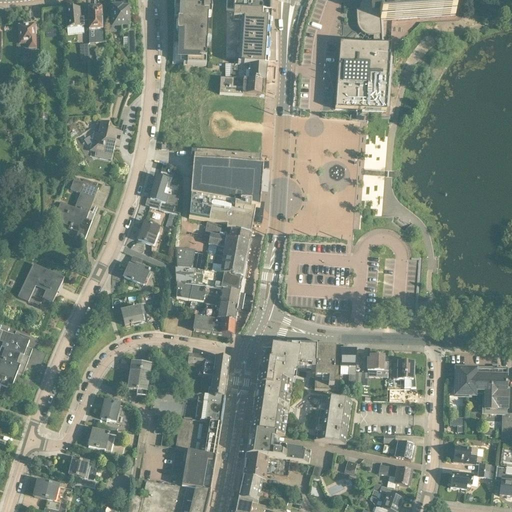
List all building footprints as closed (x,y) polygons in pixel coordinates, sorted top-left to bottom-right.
[(209,19),(210,1),(185,0),(174,0),(172,67),(184,67),(184,65),(187,65),(187,66),(205,67),(205,61),(206,61),(208,19),(209,19)] [(227,14),(270,17),(270,16),(270,0),(226,0),(227,2),(227,14)] [(455,19),(453,0),(378,0),(379,2),(371,2),(365,3),(364,3),(363,3),(362,4),(361,5),(360,6),(360,7),(360,8),(360,9),(360,12),(356,12),(356,25),(357,25),(357,26),(357,27),(357,28),(357,29),(358,30),(358,31),(359,32),(359,33),(360,33),(360,34),(361,34),(362,35),(362,36),(363,36),(364,36),(364,37),(365,37),(366,38),(367,38),(368,38),(369,38),(370,38),(371,39),(372,38),(373,47),(349,45),(339,45),(338,64),(337,75),(334,111),(363,114),(385,115),(390,48),(381,48),(380,22),(444,19),(455,19)] [(102,18),(101,18),(101,10),(98,7),(95,10),(95,11),(88,11),(89,45),(106,45),(106,43),(102,43),(102,32),(103,32),(102,18)] [(112,10),(113,20),(113,21),(106,21),(107,35),(123,34),(124,49),(128,49),(128,56),(135,56),(134,31),(128,31),(128,27),(129,25),(129,19),(128,18),(128,11),(121,11),(121,9),(112,10)] [(65,13),(66,14),(67,30),(65,30),(65,37),(82,35),(82,29),(83,29),(83,22),(80,22),(79,12),(65,13)] [(267,70),(270,17),(227,14),(225,58),(241,59),(240,67),(240,68),(267,70)] [(37,51),(36,28),(19,29),(20,47),(28,47),(29,59),(37,59),(36,51),(37,51)] [(89,62),(88,46),(79,46),(80,62),(89,62)] [(240,68),(240,67),(231,66),(230,81),(220,80),(220,81),(265,85),(267,70),(240,68)] [(264,99),(265,85),(220,81),(220,82),(219,96),(264,99)] [(109,126),(101,124),(98,135),(94,134),(89,153),(97,154),(100,159),(105,156),(112,158),(115,146),(118,146),(121,134),(108,131),(109,126)] [(193,163),(192,172),(190,198),(189,220),(227,227),(227,230),(248,234),(248,236),(249,237),(250,237),(251,233),(250,233),(248,233),(250,209),(254,168),(254,162),(260,162),(261,159),(260,159),(260,158),(260,159),(208,154),(199,154),(194,153),(193,163)] [(176,209),(179,210),(179,203),(164,197),(168,182),(167,182),(169,177),(163,175),(161,181),(156,180),(150,201),(161,205),(159,212),(176,217),(176,209)] [(95,190),(74,182),(70,191),(80,195),(75,210),(60,204),(55,219),(71,225),(69,228),(79,231),(75,240),(81,242),(91,217),(86,215),(95,190)] [(0,191),(0,193),(4,201),(9,198),(11,192),(5,190),(4,189),(0,191)] [(160,231),(153,228),(144,225),(138,242),(154,248),(160,231)] [(222,231),(223,228),(207,225),(205,236),(210,237),(210,238),(226,241),(226,246),(248,250),(250,238),(229,234),(229,232),(222,231)] [(210,238),(208,247),(216,248),(214,258),(245,263),(248,250),(226,246),(226,241),(210,238)] [(175,269),(191,272),(194,254),(176,251),(177,261),(175,261),(175,269)] [(205,274),(242,281),(245,263),(214,258),(208,256),(207,262),(205,274)] [(64,281),(33,266),(17,300),(39,310),(42,302),(52,306),(64,281)] [(150,274),(145,272),(136,268),(135,270),(129,268),(123,280),(130,283),(144,289),(150,274)] [(194,273),(191,272),(175,269),(176,284),(177,285),(180,285),(180,284),(192,286),(194,273)] [(242,281),(205,274),(205,275),(194,273),(192,286),(194,287),(240,295),(242,281)] [(194,287),(192,286),(180,284),(180,285),(177,285),(176,300),(189,302),(191,303),(194,287)] [(240,295),(194,287),(191,303),(237,310),(240,295)] [(234,325),(237,310),(191,303),(190,311),(189,311),(188,317),(195,319),(195,318),(234,325)] [(140,316),(143,315),(142,308),(121,313),(124,328),(142,324),(140,316)] [(234,325),(195,318),(195,319),(193,333),(232,339),(234,325)] [(29,343),(7,334),(9,330),(1,327),(0,328),(0,343),(3,344),(0,351),(0,390),(1,387),(7,389),(6,392),(10,393),(29,343)] [(314,350),(309,350),(286,349),(285,351),(272,349),(270,361),(268,360),(265,363),(265,364),(260,363),(249,434),(275,437),(284,439),(293,377),(296,378),(297,370),(307,371),(314,372),(315,350),(314,350)] [(335,351),(315,350),(314,372),(314,392),(339,393),(340,378),(334,378),(335,351)] [(361,387),(361,375),(354,375),(355,352),(348,352),(348,351),(342,351),(342,352),(340,352),(340,369),(348,369),(348,387),(361,387)] [(212,379),(227,381),(230,361),(188,356),(187,366),(189,366),(189,368),(198,369),(197,377),(212,379)] [(383,374),(383,368),(383,358),(370,358),(370,361),(367,361),(367,373),(376,374),(376,376),(381,376),(381,374),(383,374)] [(393,369),(393,379),(393,382),(404,381),(404,391),(415,391),(415,379),(413,379),(413,365),(397,364),(397,369),(393,369)] [(146,394),(150,368),(141,367),(140,372),(131,371),(128,391),(137,393),(146,394)] [(466,398),(467,392),(485,393),(484,412),(496,413),(507,413),(507,411),(507,394),(505,394),(506,372),(455,370),(454,397),(466,398)] [(224,401),(227,381),(212,379),(209,399),(224,401)] [(224,401),(209,399),(198,397),(195,421),(184,419),(183,422),(221,428),(224,401)] [(322,399),(315,443),(345,447),(351,404),(322,399)] [(121,408),(114,406),(104,404),(100,421),(106,422),(106,423),(116,426),(121,408)] [(511,444),(511,415),(507,416),(502,416),(502,417),(501,444),(503,444),(511,444)] [(164,431),(165,425),(166,419),(159,418),(157,429),(164,431)] [(221,428),(183,422),(180,421),(175,452),(187,454),(182,482),(176,481),(175,488),(210,496),(210,495),(221,428)] [(117,431),(115,431),(105,428),(103,435),(92,432),(88,449),(110,454),(114,438),(116,438),(117,431)] [(274,443),(275,437),(249,434),(246,457),(272,461),(289,463),(289,464),(308,467),(310,454),(286,450),(285,455),(286,455),(285,458),(278,456),(273,456),(273,455),(269,454),(271,443),(274,443)] [(383,437),(383,438),(383,446),(395,446),(395,437),(383,437)] [(405,446),(398,444),(395,460),(410,463),(413,448),(405,447),(405,446)] [(478,451),(465,450),(455,448),(453,464),(476,467),(476,464),(477,464),(478,459),(477,459),(478,451)] [(133,460),(128,456),(124,461),(129,465),(133,460)] [(289,463),(272,461),(246,457),(243,479),(262,485),(262,484),(265,485),(266,478),(287,480),(289,464),(289,463)] [(91,466),(75,462),(73,461),(69,477),(76,479),(74,486),(94,491),(96,484),(87,482),(91,466)] [(344,474),(353,477),(356,465),(347,463),(344,474)] [(478,473),(494,474),(495,468),(479,466),(478,473)] [(321,470),(314,468),(311,479),(318,481),(321,470)] [(408,489),(411,474),(380,468),(378,476),(389,478),(386,489),(394,490),(395,487),(408,489)] [(496,469),(496,472),(494,482),(500,483),(498,498),(511,499),(511,477),(505,476),(506,470),(496,469)] [(494,481),(494,474),(478,473),(477,479),(494,481)] [(472,478),(452,476),(450,490),(465,492),(466,488),(471,488),(472,478)] [(276,511),(258,506),(262,485),(243,479),(235,511),(276,511)] [(205,511),(210,496),(175,488),(146,482),(142,499),(132,497),(128,511),(205,511)] [(43,511),(58,511),(60,505),(56,504),(60,489),(37,484),(34,499),(46,502),(43,511)] [(376,509),(374,511),(398,511),(402,502),(389,498),(391,492),(375,486),(373,492),(381,495),(379,501),(382,505),(380,508),(376,509)] [(288,501),(276,498),(275,504),(287,507),(288,501)]
